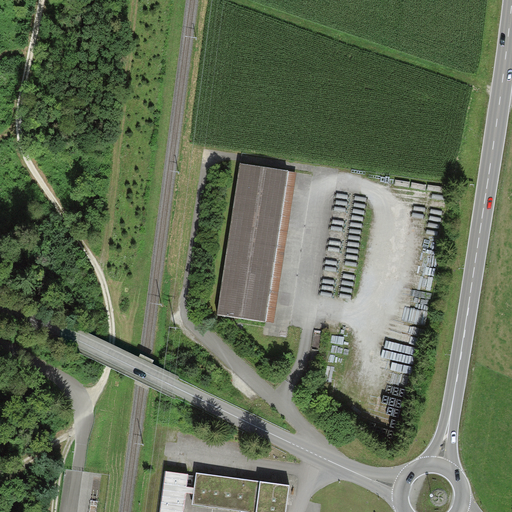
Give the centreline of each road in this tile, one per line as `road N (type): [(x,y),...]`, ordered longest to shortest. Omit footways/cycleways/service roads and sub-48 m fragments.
road 1 (track): [(0,481),(71,426),(96,394),(111,350),(106,288),(17,134),(39,0)]
road 2 (primary): [(438,466),(511,0)]
road 3 (unclassified): [(401,490),(0,307)]
road 4 (track): [(133,0),(96,266)]
road 5 (track): [(72,511),(77,398),(69,385),(0,346)]
